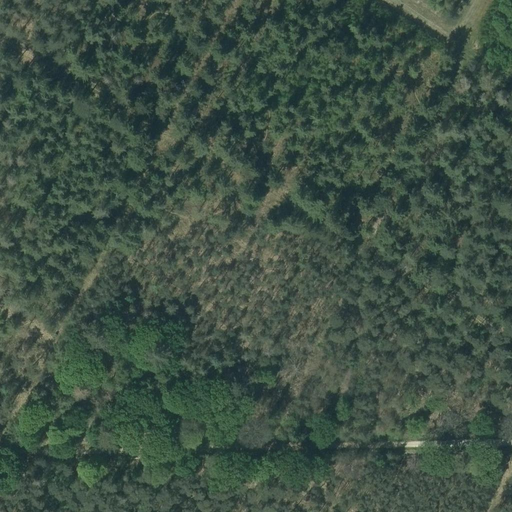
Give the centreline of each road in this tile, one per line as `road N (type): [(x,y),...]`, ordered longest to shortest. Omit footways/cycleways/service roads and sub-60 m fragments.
road 1 (track): [(0,450),(511,441)]
road 2 (track): [(509,333),(365,249),(425,135)]
